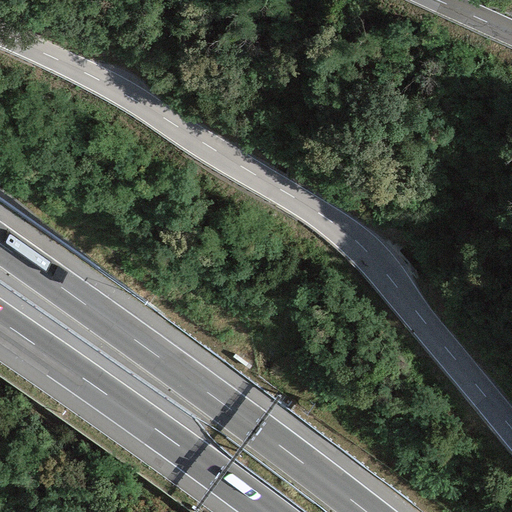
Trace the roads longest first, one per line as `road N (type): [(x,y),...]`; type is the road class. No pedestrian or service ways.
road 1 (secondary): [(0,33),(154,112),(349,236),(511,430)]
road 2 (motorway): [(366,511),(0,243)]
road 3 (motorway): [(0,322),(265,511)]
